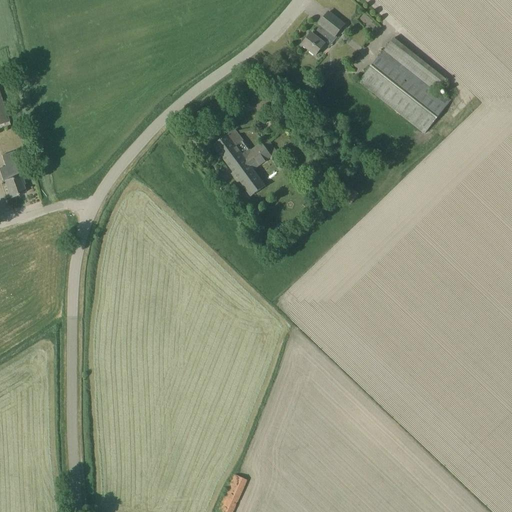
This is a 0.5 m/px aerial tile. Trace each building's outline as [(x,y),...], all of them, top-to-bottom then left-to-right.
[(336,37),(345,25),(329,11),(318,24),(320,26),(313,35),(311,33),(302,45),(315,55),(324,44),(332,34),(336,37)] [(425,134),(449,103),(436,93),(446,80),(431,69),(421,81),(383,52),(359,81),(425,134)] [(330,68),(319,81),(326,87),(337,74),(330,68)] [(257,111),(271,102),(265,93),(249,103),(252,109),(255,107),(257,111)] [(0,124),(9,122),(0,96),(0,124)] [(247,147),(234,130),(213,145),(251,197),(265,186),(253,170),(269,158),(277,153),(267,140),(250,152),(249,150),(247,147)] [(21,176),(14,157),(13,152),(2,156),(10,180),(5,182),(10,198),(24,193),(21,185),(24,184),(21,176)] [(340,197),(349,205),(359,194),(350,186),(340,197)] [(259,225),(255,220),(249,224),(253,229),(259,225)] [(232,511),(247,480),(234,474),(216,511),(232,511)]
